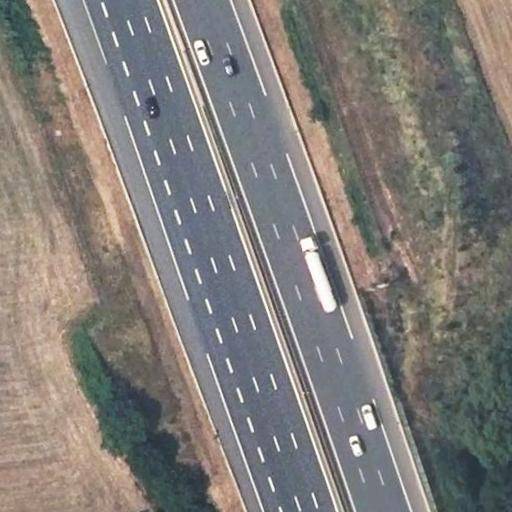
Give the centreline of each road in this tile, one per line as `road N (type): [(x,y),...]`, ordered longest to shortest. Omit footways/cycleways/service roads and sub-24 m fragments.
road 1 (motorway): [(384,511),(202,0)]
road 2 (motorway): [(120,0),(292,511)]
